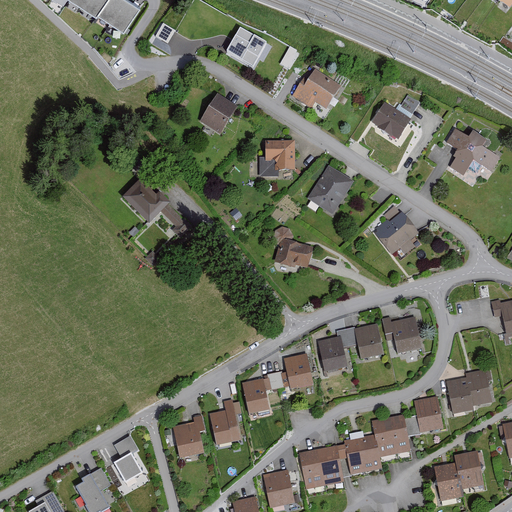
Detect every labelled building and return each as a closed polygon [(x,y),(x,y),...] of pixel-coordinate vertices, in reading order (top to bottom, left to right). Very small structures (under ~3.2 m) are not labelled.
[(73,0),(96,15),(97,13),(125,32),(142,7),(131,0),(73,0)] [(265,64),(274,49),(239,29),(224,55),(254,72),(260,61),(265,64)] [(166,52),(164,42),(156,43),(158,54),(166,52)] [(289,63),(300,50),(295,46),(285,59),(289,63)] [(340,90),(314,73),(306,84),(303,82),(291,99),(311,112),(315,106),(324,113),(340,90)] [(237,111),(216,98),(199,124),(220,138),(237,111)] [(419,105),(406,98),(399,110),(412,117),(419,105)] [(409,123),(383,106),(370,127),(397,143),(409,123)] [(485,143),(471,134),(467,141),(454,132),(446,145),(456,152),(451,160),(454,162),(449,170),(462,178),(471,165),(488,176),(497,161),(480,150),(485,143)] [(272,164),(274,167),(274,174),(293,174),(293,145),(264,145),(264,164),(272,164)] [(353,185),(328,169),(306,202),(331,218),(353,185)] [(155,200),(139,183),(121,201),(147,228),(169,207),(158,196),(155,200)] [(391,224),(388,221),(371,235),(390,259),(399,252),(404,258),(413,250),(409,244),(418,237),(401,216),(391,224)] [(291,245),(292,239),(283,230),(269,238),(273,243),(279,244),(273,268),(293,273),(294,269),(306,272),(311,250),(291,245)] [(511,303),(498,306),(497,303),(490,304),(493,321),(500,320),(503,339),(511,337),(511,303)] [(419,352),(412,320),(390,325),(389,320),(381,322),(386,344),(392,343),(395,357),(419,352)] [(376,328),(353,332),(359,362),(382,357),(376,328)] [(339,340),(316,345),(324,378),(347,373),(339,340)] [(305,356),(283,361),(289,391),(311,387),(305,356)] [(490,406),(485,372),(465,375),(465,381),(444,384),(449,417),(472,414),(471,409),(490,406)] [(270,392),(267,380),(241,386),(249,418),(269,413),(264,393),(270,392)] [(441,432),(435,399),(413,404),(419,436),(441,432)] [(231,403),(222,404),(224,414),(209,416),(214,448),(238,444),(233,416),(239,415),(237,406),(231,407),(231,403)] [(410,455),(402,417),(370,424),(373,438),(378,461),(410,455)] [(203,434),(200,419),(193,420),(194,425),(172,429),(178,462),(202,457),(198,435),(203,434)] [(511,425),(502,428),(508,462),(511,460),(511,425)] [(378,461),(373,438),(342,444),(343,447),(346,461),(350,478),(380,471),(378,461)] [(137,453),(129,439),(113,448),(121,462),(112,466),(123,486),(140,476),(129,457),(137,453)] [(346,461),(343,447),(298,457),(305,492),(343,484),(338,462),(346,461)] [(482,488),(476,454),(453,457),(455,468),(434,471),(439,505),(462,502),(460,492),(482,488)] [(110,488),(100,471),(79,483),(82,487),(75,491),(86,509),(84,511),(104,511),(108,510),(99,494),(110,488)] [(291,506),(285,472),(261,477),(268,510),(291,506)] [(60,511),(51,495),(33,505),(36,510),(33,511),(60,511)] [(256,511),(254,500),(231,505),(232,511),(256,511)]
